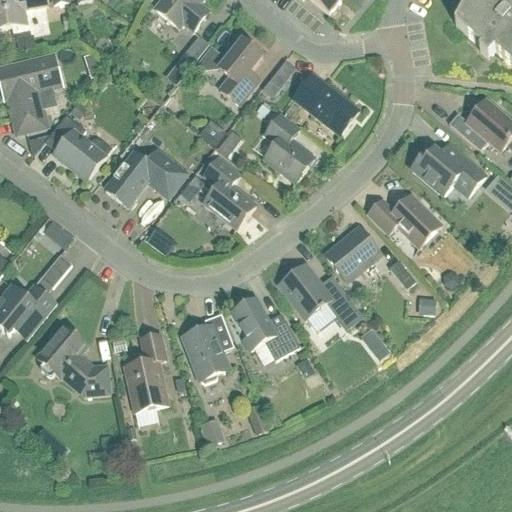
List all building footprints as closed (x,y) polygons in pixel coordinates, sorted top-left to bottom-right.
[(0,0),(0,33),(25,29),(23,15),(48,10),(45,0),(0,0)] [(50,0),(53,12),(70,9),(68,0),(50,0)] [(76,0),(78,8),(94,6),(92,0),(76,0)] [(197,0),(165,0),(154,14),(179,34),(183,29),(193,37),(209,17),(199,9),(203,4),(197,0)] [(339,0),(304,0),(329,20),(343,3),(339,0)] [(511,0),(470,0),(455,29),(481,53),(480,55),(479,56),(488,63),(493,57),(495,56),(511,71),(511,0)] [(181,63),(191,71),(209,50),(199,42),(181,63)] [(228,84),(218,96),(239,112),(255,92),(245,84),(263,62),(242,45),(218,75),(228,84)] [(53,62),(0,75),(0,84),(5,104),(8,103),(13,125),(17,138),(45,131),(42,117),(37,96),(60,90),(53,62)] [(310,83),(292,105),(339,141),(359,116),(324,89),(322,92),(310,83)] [(458,120),(449,130),(480,156),(488,147),(500,157),(511,142),(511,127),(486,106),(467,128),(458,120)] [(299,135),(279,119),(264,139),(276,149),(264,164),(296,189),(308,173),(310,174),(318,165),(310,159),(310,160),(291,145),(299,135)] [(86,187),(106,161),(111,154),(100,144),(94,145),(91,149),(81,142),(85,136),(66,120),(49,142),(60,151),(53,161),(86,187)] [(431,152),(411,175),(444,202),(454,190),(468,202),(486,181),(464,163),(456,173),(431,152)] [(105,196),(127,214),(147,188),(168,204),(187,179),(157,156),(147,168),(135,158),(105,196)] [(240,181),(218,164),(203,182),(216,193),(203,209),(236,236),(256,212),(231,192),(240,181)] [(382,206),(368,220),(388,240),(397,232),(419,253),(441,231),(411,201),(394,218),(382,206)] [(326,262),(346,287),(380,260),(360,234),(326,262)] [(407,262),(417,287),(434,280),(424,255),(407,262)] [(0,281),(10,270),(0,261),(0,281)] [(52,294),(71,271),(60,261),(41,284),(52,294)] [(389,273),(407,295),(416,287),(398,266),(389,273)] [(280,291),(306,324),(305,325),(305,326),(331,306),(341,319),(352,311),(335,288),(325,296),(306,271),(307,270),(306,270),(279,291),(279,292),(280,291)] [(440,290),(439,303),(455,304),(456,291),(440,290)] [(0,335),(8,342),(18,330),(22,334),(47,303),(34,293),(24,304),(11,293),(0,306),(0,335)] [(256,304),(233,317),(247,342),(243,344),(250,356),(265,348),(275,367),(300,353),(284,323),(271,331),(256,304)] [(207,333),(182,343),(199,387),(201,386),(204,389),(216,385),(217,380),(230,375),(223,357),(234,353),(221,320),(205,326),(207,333)] [(63,331),(35,364),(60,385),(61,384),(83,403),(109,401),(106,373),(92,374),(79,362),(88,352),(63,331)] [(125,373),(135,418),(169,410),(159,366),(166,365),(161,341),(141,345),(146,369),(125,373)] [(246,415),(256,441),(270,436),(259,409),(246,415)] [(200,431),(209,453),(226,446),(217,424),(200,431)]
